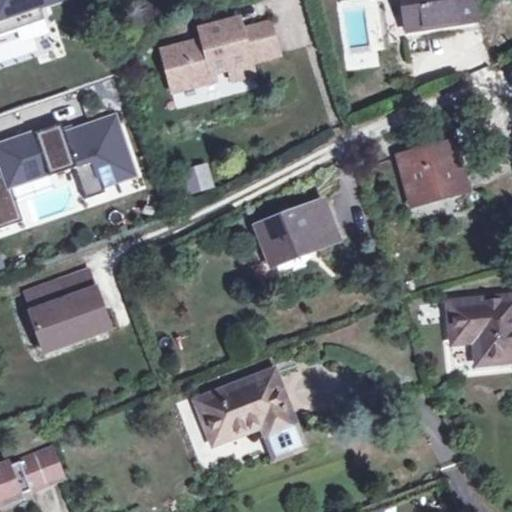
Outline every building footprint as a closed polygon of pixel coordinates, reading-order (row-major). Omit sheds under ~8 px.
[(0,0),(0,17),(10,14),(15,30),(43,20),(38,6),(54,0),(0,0)] [(402,0),(407,31),(476,21),(472,0),(402,0)] [(10,14),(0,17),(0,34),(15,30),(10,14)] [(230,81),(253,76),(249,63),(277,57),(268,24),(241,30),(238,20),(199,31),(202,41),(161,51),(171,90),(212,80),(210,74),(229,70),(230,81)] [(61,125),(0,145),(0,164),(3,174),(10,188),(72,166),(84,200),(103,193),(101,187),(134,177),(114,118),(63,135),(61,125)] [(411,174),(419,204),(465,192),(452,143),(397,157),(401,176),(411,174)] [(200,173),(177,184),(183,196),(205,184),(200,173)] [(0,175),(0,228),(21,221),(10,188),(3,174),(0,175)] [(411,174),(401,176),(410,207),(419,204),(411,174)] [(255,227),(268,262),(293,253),(295,258),(336,241),(321,202),(255,227)] [(69,300),(96,292),(88,270),(63,279),(69,300)] [(107,325),(96,292),(69,300),(63,279),(24,292),(43,347),(107,325)] [(511,306),(507,303),(507,297),(449,302),(452,341),(472,339),(477,343),(478,362),(511,359),(511,306)] [(198,401),(213,441),(229,435),(231,440),(263,427),(267,439),(295,428),(273,372),(198,401)] [(51,450),(35,457),(46,486),(63,479),(51,450)] [(0,503),(46,486),(35,457),(8,468),(6,463),(0,465),(0,503)]
